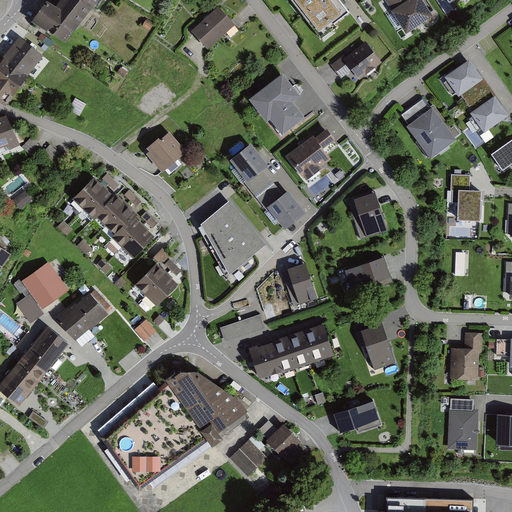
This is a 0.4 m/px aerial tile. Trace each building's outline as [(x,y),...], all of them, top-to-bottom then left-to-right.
[(46,5),(32,25),(48,36),(49,34),(66,46),(99,0),(104,0),(106,1),(106,0),(65,0),(56,13),(46,5)] [(350,14),(339,0),(290,0),(321,41),(338,29),(335,26),(350,14)] [(411,0),(412,0),(411,0),(385,0),(406,32),(431,17),(419,0),(411,0)] [(219,8),(192,33),(208,51),(227,34),(231,38),(238,32),(235,28),(236,27),(219,8)] [(46,57),(20,37),(0,63),(0,103),(6,108),(46,57)] [(344,57),(331,66),(342,80),(352,72),(360,82),(383,64),(366,43),(345,59),(344,57)] [(159,91),(165,96),(189,72),(178,60),(172,67),(166,60),(145,81),(157,94),(159,91)] [(470,62),(446,79),(459,99),(462,97),(474,114),(471,116),(485,135),(509,118),(502,108),(504,107),(478,69),(476,71),(470,62)] [(128,73),(121,68),(117,74),(124,79),(128,73)] [(283,77),(249,102),(267,126),(271,123),(282,138),(305,120),(294,105),(301,100),(283,77)] [(214,94),(207,100),(215,111),(223,106),(214,94)] [(86,105),(75,99),(69,111),(80,117),(86,105)] [(413,126),(407,130),(431,161),(457,142),(455,139),(461,135),(455,127),(449,131),(433,109),(431,111),(423,101),(404,115),(413,126)] [(197,102),(178,117),(185,125),(204,110),(197,102)] [(0,159),(0,158),(0,151),(9,148),(10,152),(20,147),(19,144),(24,142),(16,125),(11,127),(7,117),(0,119),(0,159)] [(314,137),(286,158),(303,180),(305,179),(307,182),(321,171),(320,169),(331,161),(327,156),(338,147),(335,143),(337,142),(327,130),(315,139),(314,137)] [(149,155),(146,157),(163,175),(187,154),(170,135),(161,143),(159,140),(146,152),(149,155)] [(42,149),(31,138),(22,148),(33,158),(42,149)] [(511,142),(491,157),(503,174),(511,167),(511,142)] [(67,160),(50,146),(41,156),(57,171),(67,160)] [(269,169),(251,147),(231,163),(246,182),(249,185),(265,172),(269,169)] [(340,171),(335,175),(340,182),(345,178),(340,171)] [(267,211),(285,197),(265,172),(249,185),(246,182),(244,183),(267,212),(268,212),(267,211)] [(470,177),(452,176),(451,192),(453,192),(453,204),(458,205),(457,223),(481,225),(482,194),(470,193),(470,177)] [(114,197),(96,179),(74,202),(95,223),(98,220),(114,237),(112,239),(134,260),(155,239),(136,221),(139,218),(116,195),(114,197)] [(25,192),(13,201),(20,211),(33,201),(25,192)] [(306,216),(288,194),(285,197),(267,211),(268,212),(285,233),(306,216)] [(354,201),(349,203),(362,240),(388,232),(375,195),(355,202),(354,201)] [(266,247),(230,204),(201,227),(229,278),(266,247)] [(73,231),(64,222),(57,228),(66,237),(73,231)] [(84,241),(78,246),(87,256),(92,250),(84,241)] [(0,248),(0,273),(12,257),(0,248)] [(162,268),(165,265),(176,276),(183,270),(163,250),(153,259),(162,268)] [(466,254),(456,254),(455,277),(465,278),(466,254)] [(385,259),(345,273),(352,294),(372,287),(373,291),(394,285),(385,259)] [(103,260),(97,266),(106,275),(112,269),(103,260)] [(22,283),(42,311),(69,292),(49,263),(22,283)] [(179,287),(157,265),(135,288),(157,309),(179,287)] [(306,265),(282,273),(294,308),(318,301),(306,265)] [(121,278),(116,284),(121,289),(126,283),(121,278)] [(90,295),(57,321),(75,343),(77,342),(82,348),(94,338),(89,332),(108,317),(90,295)] [(44,316),(30,296),(17,305),(31,325),(44,316)] [(261,315),(221,329),(225,343),(265,330),(261,315)] [(165,321),(160,316),(154,322),(159,327),(165,321)] [(156,333),(146,321),(134,331),(144,343),(156,333)] [(258,348),(249,351),(251,356),(248,357),(250,364),(253,363),(259,382),(283,374),(284,375),(335,358),(324,325),(271,343),(272,345),(258,350),(258,348)] [(361,332),(356,333),(361,348),(365,346),(374,373),(397,365),(383,326),(362,334),(361,332)] [(48,328),(0,386),(0,392),(19,407),(51,368),(56,372),(63,364),(58,360),(70,346),(48,328)] [(465,350),(451,349),(450,380),(479,381),(480,353),(482,353),(483,335),(466,334),(465,350)] [(511,341),(498,341),(497,357),(510,358),(510,370),(511,369),(511,341)] [(181,377),(180,374),(174,374),(163,382),(166,385),(160,390),(103,439),(101,441),(108,451),(131,482),(139,494),(151,486),(208,445),(211,450),(213,452),(223,444),(219,437),(248,415),(242,406),(198,377),(181,377)] [(103,439),(160,390),(154,384),(98,432),(103,439)] [(323,394),(315,396),(318,406),(326,403),(323,394)] [(451,400),(451,410),(474,411),(474,401),(451,400)] [(374,402),(333,416),(340,436),(359,430),(360,433),(382,426),(374,402)] [(474,411),(451,410),(449,410),(448,451),(478,452),(479,411),(474,411)] [(511,417),(498,417),(497,449),(511,449),(511,417)] [(269,422),(259,432),(268,441),(266,444),(290,468),(308,451),(284,427),(279,432),(269,422)] [(249,441),(230,459),(248,478),(267,459),(249,441)] [(208,445),(151,486),(154,491),(211,450),(208,445)] [(131,482),(108,451),(105,453),(127,484),(131,482)] [(282,511),(292,502),(272,484),(260,498),(271,508),(275,511),(282,511)] [(475,511),(475,503),(387,500),(386,511),(475,511)]
